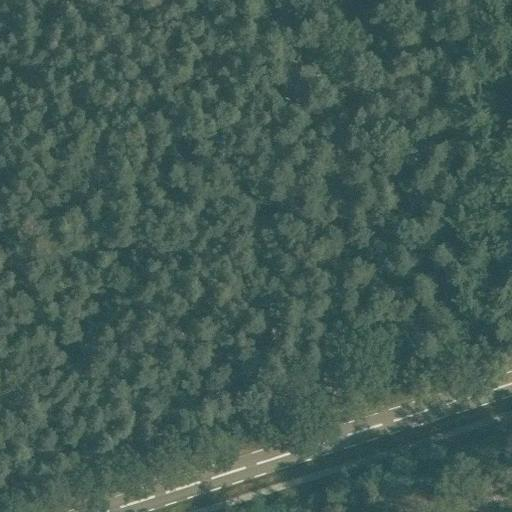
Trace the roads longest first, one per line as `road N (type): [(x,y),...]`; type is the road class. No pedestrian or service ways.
road 1 (secondary): [(105,511),(511,386)]
road 2 (track): [(334,369),(336,0)]
